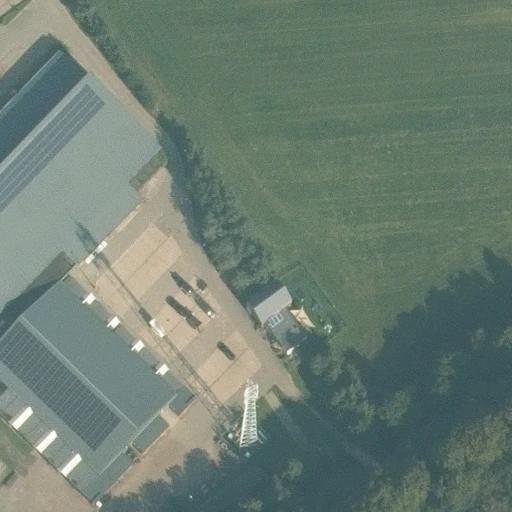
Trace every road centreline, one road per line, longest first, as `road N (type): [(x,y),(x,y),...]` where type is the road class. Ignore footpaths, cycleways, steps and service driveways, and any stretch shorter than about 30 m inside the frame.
road 1 (track): [(274,369),(317,420),(405,493)]
road 2 (track): [(405,493),(511,422)]
